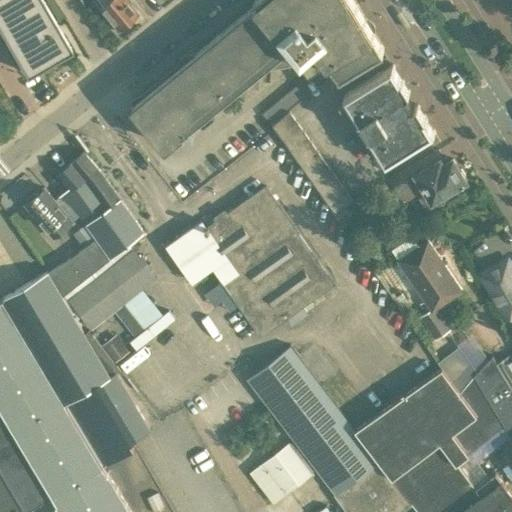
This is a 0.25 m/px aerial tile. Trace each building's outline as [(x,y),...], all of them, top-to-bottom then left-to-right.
[(0,0),(0,13),(32,68),(64,49),(35,0),(0,0)] [(95,0),(99,4),(98,6),(117,29),(136,13),(125,0),(95,0)] [(339,76),(384,49),(354,0),(262,0),(141,99),(144,103),(154,119),(156,122),(175,139),(281,52),(285,60),(291,59),(305,77),(307,78),(328,63),(339,76)] [(402,101),(403,98),(408,95),(409,93),(408,88),(393,64),(344,94),(360,120),(358,121),(368,138),(370,137),(386,162),(435,132),(418,105),(416,104),(412,105),(409,108),(405,107),(402,101)] [(262,112),(272,124),(275,122),(290,110),(309,95),(299,83),(262,112)] [(275,122),(272,124),(274,127),(275,128),(278,133),(297,120),(290,110),(275,122)] [(297,120),(278,133),(285,143),(304,130),(297,120)] [(304,130),(285,143),(293,153),(311,140),(304,130)] [(293,153),(300,163),(318,151),(311,140),(293,153)] [(300,163),(307,173),(325,161),(318,151),(300,163)] [(0,511),(19,511),(25,509),(26,511),(54,494),(58,502),(57,503),(62,511),(132,511),(104,464),(134,446),(131,442),(150,430),(116,372),(121,370),(116,363),(90,330),(86,333),(63,296),(145,230),(84,152),(58,172),(69,187),(59,195),(73,205),(96,238),(72,258),(48,271),(47,271),(46,272),(0,298),(0,403),(2,407),(0,407),(0,511)] [(418,175),(413,178),(408,168),(389,179),(397,192),(400,191),(405,201),(417,194),(423,204),(430,200),(431,201),(466,180),(458,167),(455,168),(447,155),(417,173),(418,175)] [(307,173),(314,183),(332,171),(325,161),(307,173)] [(314,183),(321,194),(339,181),(332,171),(314,183)] [(321,194),(328,204),(346,191),(339,181),(321,194)] [(206,226),(202,220),(198,223),(167,244),(193,281),(213,267),(233,295),(261,334),(287,316),(294,326),(309,316),(301,305),(334,282),(265,185),(206,226)] [(54,239),(74,222),(44,187),(24,204),(54,239)] [(335,213),(337,212),(338,212),(353,201),(346,191),(328,204),(335,213)] [(438,308),(464,290),(429,239),(400,259),(435,309),(424,316),(439,338),(452,328),(438,308)] [(135,249),(71,299),(93,327),(157,277),(150,268),(153,266),(144,254),(141,257),(135,249)] [(511,276),(501,283),(494,271),(481,279),(505,320),(511,315),(511,276)] [(168,310),(129,341),(136,349),(174,318),(168,310)] [(117,333),(104,342),(102,343),(115,361),(118,359),(130,350),(117,333)] [(401,511),(414,502),(356,429),(293,344),(259,369),(249,377),(336,492),(335,494),(347,511),(345,511),(401,511)] [(440,360),(443,364),(463,390),(475,376),(476,375),(456,347),(441,358),(440,360)] [(476,375),(475,376),(510,435),(511,438),(511,358),(504,364),(505,366),(501,368),(493,356),(476,375)] [(373,416),(356,429),(414,502),(421,511),(511,511),(511,493),(495,472),(490,476),(478,459),(510,435),(475,376),(463,390),(443,364),(373,416)] [(250,472),(273,501),(287,490),(312,471),(290,441),(250,472)] [(337,511),(331,503),(317,511),(337,511)]
